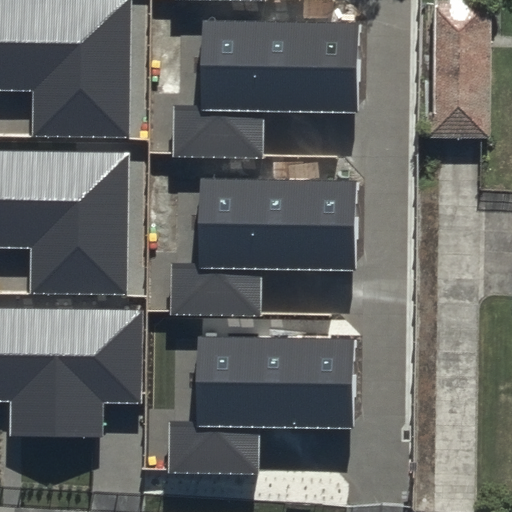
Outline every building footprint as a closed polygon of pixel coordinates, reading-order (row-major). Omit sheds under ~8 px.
[(125,0),(0,0),(0,87),(34,88),(33,132),(123,133),(125,0)] [(413,0),(370,0),(370,31),(413,32),(413,0)] [(499,10),(439,7),(432,144),(492,147),(499,10)] [(179,107),(178,154),(261,156),(262,104),(360,106),(361,24),(209,21),(207,107),(179,107)] [(124,153),(0,150),(0,243),(32,244),(31,287),(121,289),(124,153)] [(178,267),(177,314),(260,315),(261,264),(358,266),(359,184),(207,181),(205,267),(178,267)] [(138,311),(0,308),(0,401),(14,402),(13,436),(99,438),(99,400),(137,400),(138,311)] [(172,422),(171,469),(254,471),(255,419),(352,421),(354,339),(201,336),(200,422),(172,422)]
